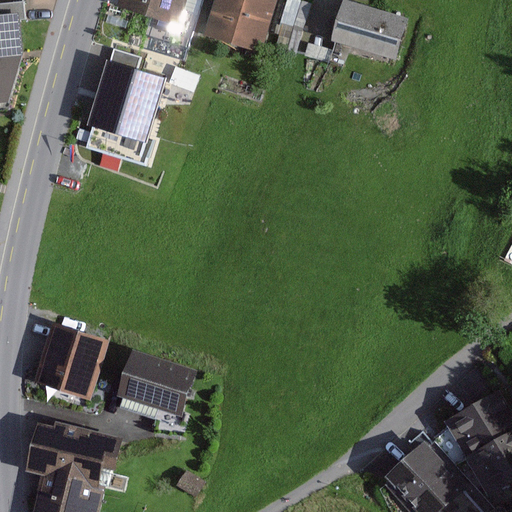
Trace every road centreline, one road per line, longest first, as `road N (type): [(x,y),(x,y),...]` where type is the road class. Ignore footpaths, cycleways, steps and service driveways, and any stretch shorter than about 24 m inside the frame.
road 1 (tertiary): [(8,511),(1,407),(15,281),(83,0)]
road 2 (residential): [(511,327),(354,458),(268,511)]
